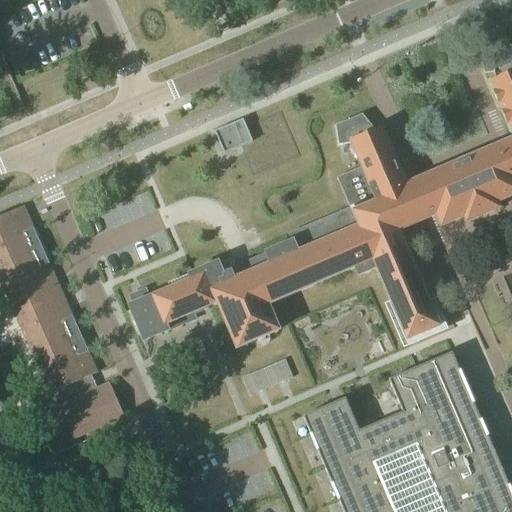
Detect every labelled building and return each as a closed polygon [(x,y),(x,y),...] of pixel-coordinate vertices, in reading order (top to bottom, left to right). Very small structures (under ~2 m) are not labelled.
[(511,64),(511,63),(511,50),(505,43),(480,54),(482,75),(483,75),(493,73),(493,76),(493,79),(484,83),(507,140),(501,143),(413,181),(405,185),(381,129),(374,132),(362,116),(336,127),(338,146),(347,145),(351,143),(352,146),(350,150),(353,156),(357,158),(363,171),(350,177),(348,174),(337,179),(349,209),(288,235),(291,243),(265,254),(270,265),(247,275),(233,281),(230,273),(229,274),(222,276),(217,264),(186,277),(188,280),(188,282),(149,298),(145,300),(142,293),(132,298),(129,299),(132,305),(125,308),(140,344),(143,343),(166,332),(164,328),(163,324),(179,317),(199,309),(213,303),(233,350),(240,347),(277,331),(266,306),(330,279),(351,270),(356,280),(365,276),(374,272),(405,341),(437,327),(427,304),(396,234),(429,220),(432,219),(436,231),(461,221),(463,225),(498,210),(496,205),(511,198),(511,64)] [(214,133),(223,155),(252,143),(242,121),(214,133)] [(93,392),(87,379),(96,375),(22,210),(0,219),(0,285),(49,395),(54,393),(60,406),(42,414),(57,449),(123,419),(108,386),(93,392)] [(344,400),(302,418),(342,511),(511,511),(511,495),(451,354),(388,381),(402,413),(358,432),(344,400)] [(45,446),(46,436),(26,434),(25,444),(45,446)]
